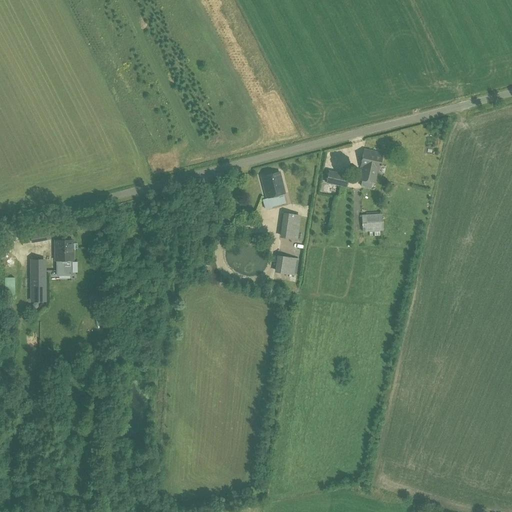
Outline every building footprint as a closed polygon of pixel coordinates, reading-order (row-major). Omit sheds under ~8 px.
[(360,167),(361,167),(359,180),(375,184),(377,171),(379,171),(382,153),(364,149),(360,167)] [(326,183),(338,186),(347,187),(349,175),(329,171),(326,183)] [(268,196),(283,192),(278,173),(263,177),(268,196)] [(190,195),(198,194),(197,185),(189,186),(190,195)] [(280,237),(298,239),(301,216),(283,213),(280,237)] [(362,232),(383,231),(382,214),(361,215),(362,232)] [(34,239),(47,237),(45,227),(32,229),(34,239)] [(55,260),(59,260),(61,263),(68,263),(69,260),(72,260),(72,241),(55,242),(55,260)] [(276,255),(274,272),(292,275),(294,258),(276,255)] [(45,301),(45,291),(45,261),(31,261),(32,291),(31,301),(45,301)] [(3,292),(13,292),(12,274),(3,274),(3,292)]
